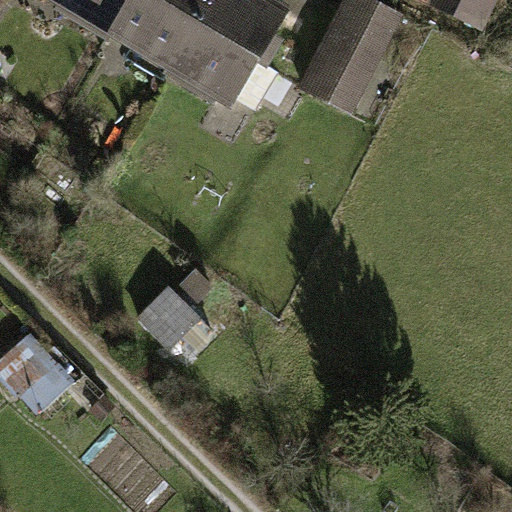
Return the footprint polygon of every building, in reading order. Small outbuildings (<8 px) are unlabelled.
[(62,0),(52,18),(247,125),(316,0),(62,0)] [(404,17),(369,0),(342,0),(297,88),(353,117),(404,17)] [(403,0),(474,18),(478,0),(403,0)] [(208,331),(176,298),(141,331),(172,364),(208,331)] [(76,390),(32,345),(0,375),(0,387),(37,427),(76,390)]
